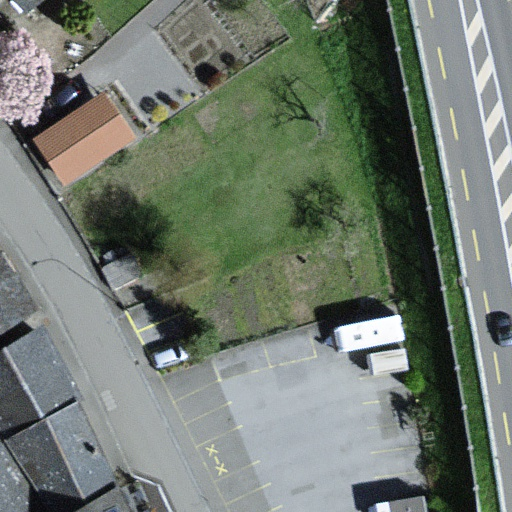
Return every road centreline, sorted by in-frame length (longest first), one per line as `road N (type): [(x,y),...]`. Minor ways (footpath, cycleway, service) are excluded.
road 1 (residential): [(176,511),(117,373),(0,178)]
road 2 (primary): [(466,0),(511,257)]
